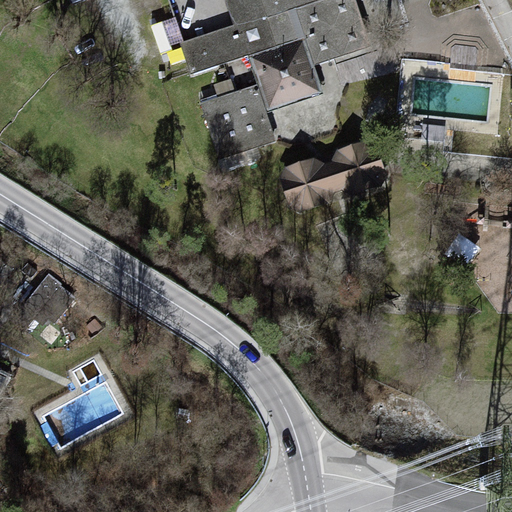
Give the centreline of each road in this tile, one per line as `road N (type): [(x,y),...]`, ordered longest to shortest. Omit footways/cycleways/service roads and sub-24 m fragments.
road 1 (unclassified): [(0,194),(181,306),(251,360),(289,417),(308,497)]
road 2 (unclassified): [(308,497),(380,488),(508,511)]
